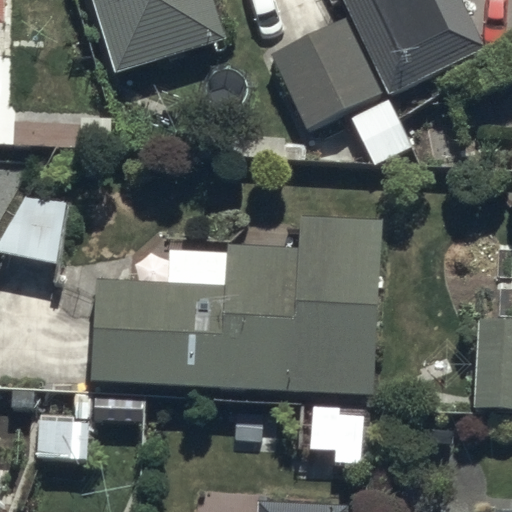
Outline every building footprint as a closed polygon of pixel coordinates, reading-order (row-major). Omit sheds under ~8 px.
[(92,0),(120,92),(229,59),(210,0),(92,0)] [(339,0),(393,110),(488,63),(457,0),(339,0)] [(310,145),(351,125),(378,178),(412,161),(385,107),(383,108),(346,35),(274,71),(310,145)] [(372,392),(375,219),(297,219),(90,275),(88,387),(372,392)] [(511,331),(480,330),(476,427),(511,428),(511,331)] [(151,429),(146,511),(234,511),(238,433),(151,429)] [(511,511),(511,502),(473,501),(472,511),(511,511)] [(346,511),(347,507),(258,502),(257,511),(346,511)]
